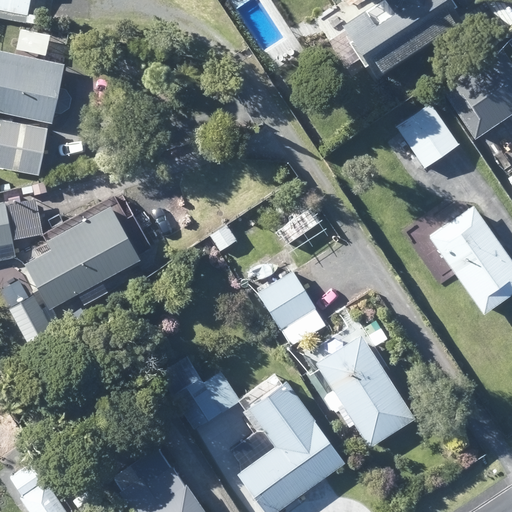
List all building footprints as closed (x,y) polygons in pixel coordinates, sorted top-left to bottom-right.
[(0,0),(0,17),(27,23),(29,14),(41,16),(43,12),(44,0),(0,0)] [(374,80),(462,25),(445,0),(387,0),(388,0),(342,29),(374,80)] [(19,48),(48,54),(52,36),(23,29),(19,48)] [(150,53),(127,44),(116,71),(138,81),(150,53)] [(64,76),(65,69),(66,65),(0,50),(0,110),(2,111),(0,120),(0,122),(5,124),(4,126),(4,130),(0,148),(0,164),(40,174),(50,130),(25,124),(27,115),(52,121),(56,122),(59,111),(64,112),(71,107),(74,97),(72,95),(68,89),(61,88),(64,76)] [(477,134),(511,110),(511,81),(511,80),(511,57),(501,65),(497,59),(449,92),(477,134)] [(425,167),(459,144),(461,143),(431,98),(395,123),(408,141),(425,167)] [(0,247),(16,244),(9,202),(0,203),(0,247)] [(431,236),(487,314),(511,296),(511,254),(476,203),(431,236)] [(144,259),(142,255),(114,205),(50,241),(55,249),(28,264),(53,309),(65,303),(72,299),(144,259)] [(278,277),(273,268),(270,263),(257,271),(251,275),(261,290),(260,292),(293,346),(328,325),(321,314),(303,283),(295,270),(293,272),(280,279),(278,277)] [(79,311),(69,317),(73,322),(83,316),(79,311)] [(371,334),(378,346),(390,339),(383,327),(371,334)] [(319,363),(372,446),(417,417),(364,334),(319,363)] [(240,402),(242,400),(224,370),(206,381),(190,355),(157,376),(174,404),(177,402),(195,430),(240,402)] [(309,374),(332,409),(338,405),(315,370),(309,374)] [(269,511),(277,511),(327,478),(348,463),(290,380),(250,407),(253,410),(264,426),(255,433),(233,448),(242,462),(242,472),(269,511)] [(205,511),(161,446),(149,454),(136,463),(116,478),(124,489),(121,490),(136,511),(205,511)] [(69,511),(29,453),(6,469),(10,475),(24,495),(21,497),(31,511),(69,511)]
